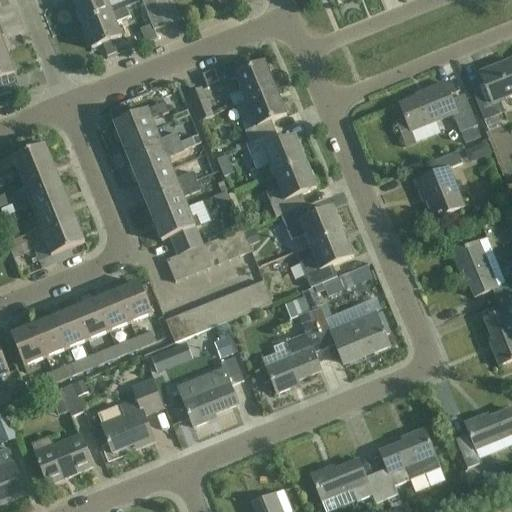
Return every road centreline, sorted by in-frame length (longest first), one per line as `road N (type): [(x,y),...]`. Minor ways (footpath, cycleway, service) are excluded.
road 1 (residential): [(178,470),(403,377),(419,360),(420,333),(323,103)]
road 2 (residential): [(0,311),(114,265),(116,236),(67,111)]
road 3 (residential): [(286,27),(67,111)]
road 4 (residential): [(323,103),(511,28)]
road 5 (residential): [(300,49),(433,0)]
